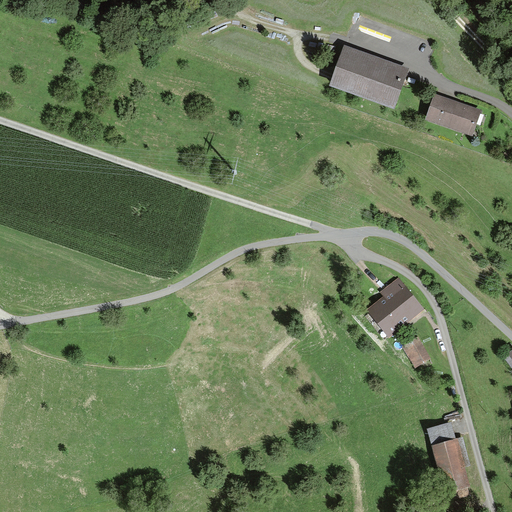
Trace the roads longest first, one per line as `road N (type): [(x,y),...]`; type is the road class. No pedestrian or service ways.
road 1 (unclassified): [(336,235),(0,119)]
road 2 (residential): [(336,235),(266,241),(158,292),(0,324)]
road 3 (residential): [(492,511),(436,307),(394,264),(336,235)]
road 4 (residential): [(511,338),(398,237),(370,230),(336,235)]
